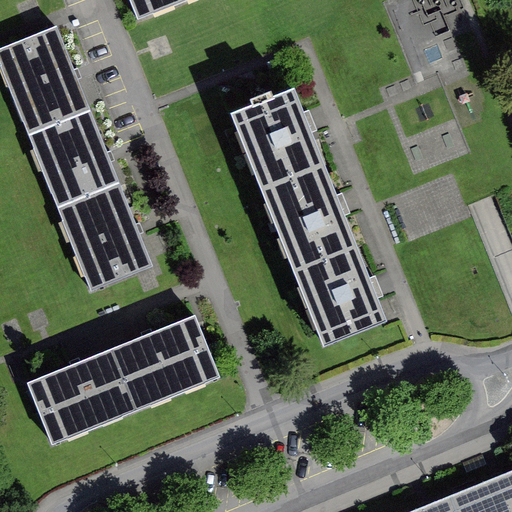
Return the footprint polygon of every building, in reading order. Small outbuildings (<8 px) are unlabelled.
[(132,0),(139,17),(183,0),(132,0)] [(0,50),(0,61),(28,132),(88,109),(57,29),(0,50)] [(231,116),(261,195),(329,170),(299,90),(231,116)] [(28,132),(59,212),(120,189),(88,109),(28,132)] [(261,195),(291,275),(359,249),(329,170),(261,195)] [(59,212),(90,293),(151,269),(120,189),(59,212)] [(291,275),(320,354),(389,329),(359,249),(291,275)] [(198,320),(114,351),(136,410),(220,379),(198,320)] [(114,351),(29,383),(51,441),(136,410),(114,351)] [(511,511),(511,471),(451,496),(457,511),(511,511)] [(457,511),(451,496),(411,511),(457,511)]
